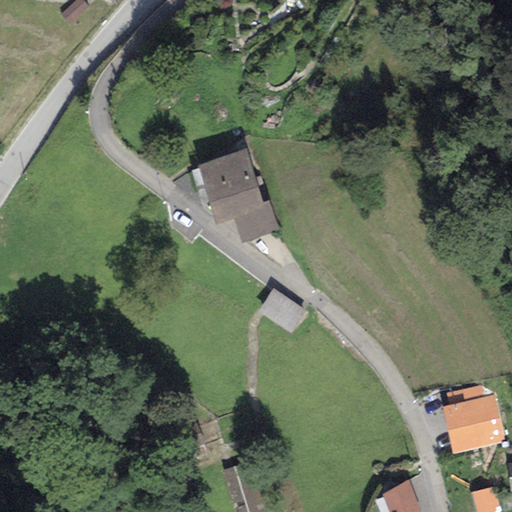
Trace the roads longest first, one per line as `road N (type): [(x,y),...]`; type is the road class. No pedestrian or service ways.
road 1 (residential): [(440,511),(425,450),(370,351),(318,302),(139,172),(103,135),(102,91),(184,0)]
road 2 (tertiary): [(144,0),(81,67),(0,180)]
